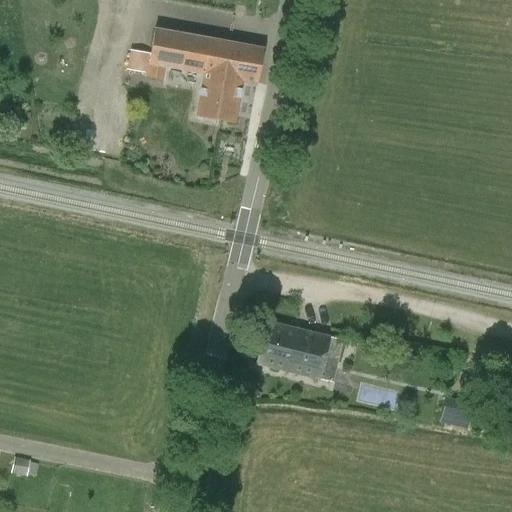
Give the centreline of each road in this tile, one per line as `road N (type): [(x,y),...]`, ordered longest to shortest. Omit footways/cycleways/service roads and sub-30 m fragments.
road 1 (tertiary): [(195,511),(236,275),(289,84),(296,0)]
road 2 (track): [(200,481),(0,445)]
